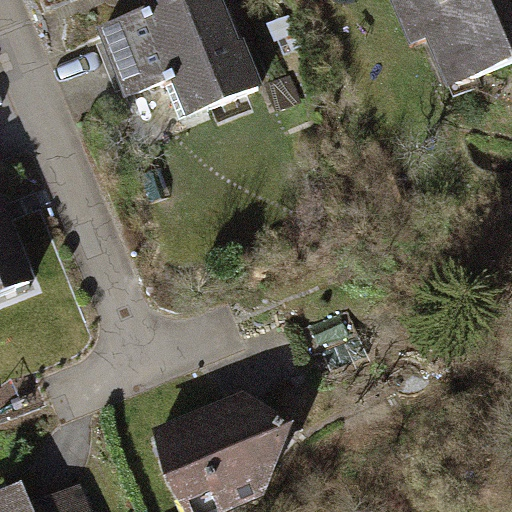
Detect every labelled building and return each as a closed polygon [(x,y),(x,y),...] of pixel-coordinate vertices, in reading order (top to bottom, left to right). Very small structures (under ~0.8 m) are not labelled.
[(237,49),(216,0),(187,0),(101,35),(127,98),(164,83),(180,122),(258,90),(241,48),(237,49)] [(470,81),(511,62),(511,0),(389,0),(411,48),(449,32),(470,81)] [(0,225),(0,296),(29,285),(5,223),(0,225)] [(359,339),(348,311),(295,332),(306,360),(359,339)] [(233,419),(229,410),(156,439),(185,511),(228,511),(265,497),(278,463),(274,456),(282,453),(289,430),(261,414),(254,416),(251,412),(233,419)] [(15,511),(8,495),(0,498),(0,511),(15,511)]
